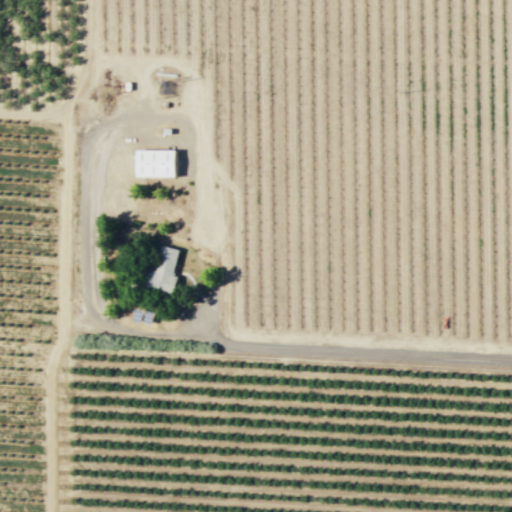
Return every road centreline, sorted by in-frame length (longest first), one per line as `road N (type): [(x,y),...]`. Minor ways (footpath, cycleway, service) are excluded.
road 1 (track): [(60,511),(62,106),(84,0)]
road 2 (residential): [(511,358),(152,335),(120,326),(101,303)]
